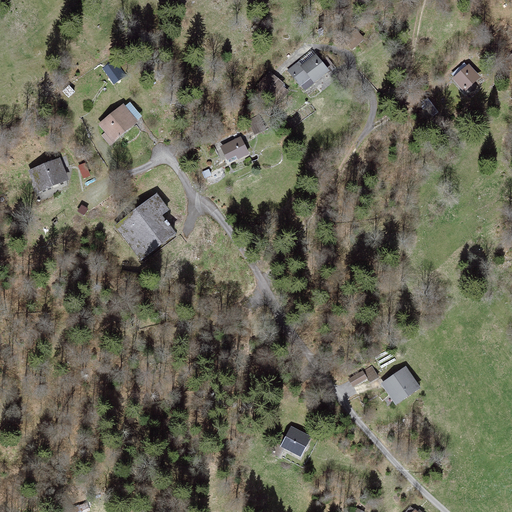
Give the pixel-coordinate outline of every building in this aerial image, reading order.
[(363,40),(356,32),(345,41),(352,49),(363,40)] [(311,52),(297,63),(298,64),(289,71),(304,90),(334,67),(327,57),(320,62),(311,52)] [(121,77),(111,64),(105,69),(115,82),(121,77)] [(477,79),(465,64),(458,70),(462,74),(455,79),(465,90),(477,79)] [(273,78),(269,74),(258,87),(262,90),(261,91),(270,99),(268,101),(274,106),(286,93),(271,79),(273,78)] [(437,113),(427,100),(423,104),(432,116),(437,113)] [(130,129),(128,127),(139,119),(134,113),(129,117),(123,108),(102,125),(107,132),(103,135),(110,144),(130,129)] [(265,130),(259,115),(249,119),(255,135),(265,130)] [(247,154),(240,139),(222,148),(229,163),(247,154)] [(66,180),(58,161),(30,172),(38,192),(66,180)] [(156,196),(116,227),(137,255),(149,246),(152,251),(174,234),(160,216),(167,210),(156,196)] [(378,377),(371,366),(364,371),(370,382),(378,377)] [(366,378),(363,372),(349,379),(353,386),(366,378)] [(415,387),(405,372),(386,385),(396,400),(415,387)] [(288,389),(296,383),(291,377),(283,383),(288,389)] [(300,455),(308,438),(292,429),(287,439),(281,436),(273,452),(279,455),(283,447),(300,455)] [(86,503),(71,509),(71,511),(78,511),(82,511),(84,511),(89,510),(86,503)]
